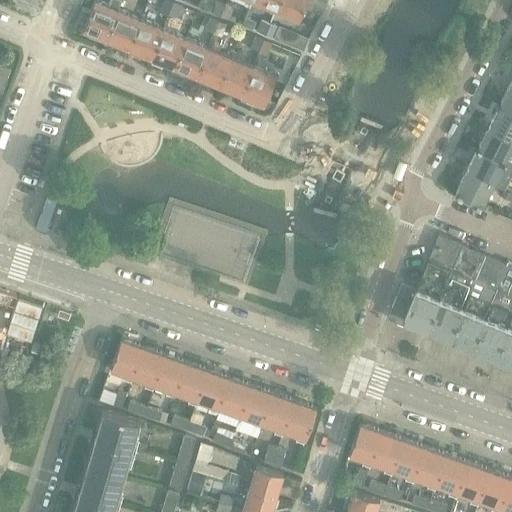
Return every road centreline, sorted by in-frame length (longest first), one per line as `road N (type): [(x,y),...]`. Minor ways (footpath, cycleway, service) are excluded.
road 1 (tertiary): [(352,376),(109,292)]
road 2 (residential): [(279,139),(43,42)]
road 3 (residential): [(32,511),(109,292)]
road 4 (residential): [(417,199),(431,154),(510,0)]
road 5 (residential): [(352,376),(417,199)]
road 6 (tertiary): [(511,433),(352,376)]
road 7 (residential): [(348,0),(279,139)]
road 8 (residential): [(417,199),(279,139)]
road 9 (residential): [(0,179),(43,42)]
road 10 (residential): [(312,511),(352,376)]
